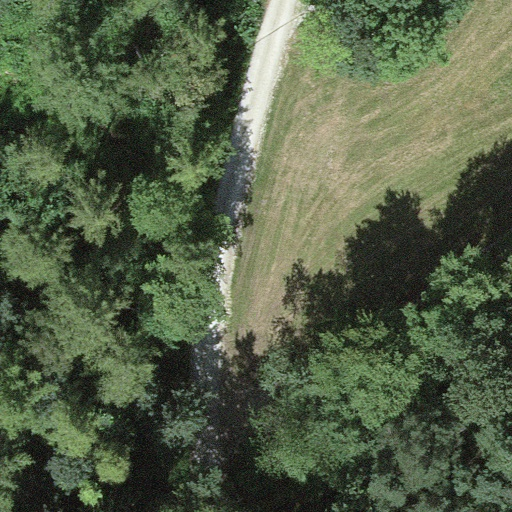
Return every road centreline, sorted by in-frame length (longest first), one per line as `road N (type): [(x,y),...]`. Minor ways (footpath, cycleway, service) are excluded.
road 1 (track): [(191,511),(204,333),(234,172),(284,0)]
road 2 (track): [(191,479),(511,244)]
